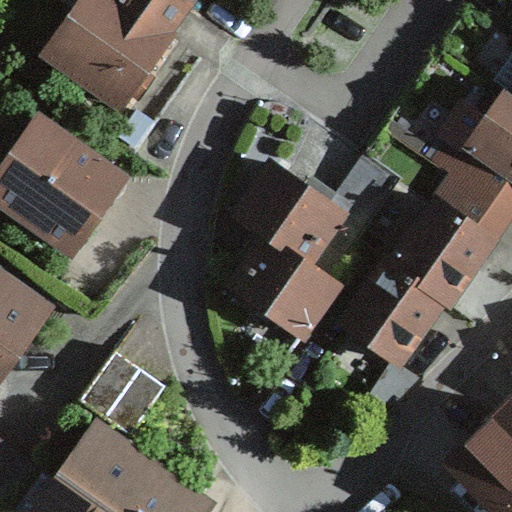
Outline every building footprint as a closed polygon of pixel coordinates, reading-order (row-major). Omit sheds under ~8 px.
[(75,11),(46,51),(122,104),(171,34),(166,31),(121,0),(102,0),(89,20),(75,11)] [(121,0),(166,31),(186,2),(183,0),(121,0)] [(511,37),(465,6),(448,31),(499,65),(511,45),(511,37)] [(448,31),(431,55),(482,90),(499,65),(448,31)] [(431,55),(414,80),(465,115),(482,90),(431,55)] [(414,80),(398,103),(448,138),(465,115),(414,80)] [(511,93),(506,89),(469,139),(478,145),(511,169),(511,93)] [(398,103),(382,126),(433,161),(446,141),(448,138),(398,103)] [(14,144),(0,163),(0,186),(72,238),(123,168),(40,108),(25,109),(11,129),(14,144)] [(382,126),(364,152),(415,186),(433,161),(382,126)] [(433,161),(456,175),(469,157),(446,141),(433,161)] [(469,157),(456,175),(510,213),(511,210),(511,169),(478,145),(469,157)] [(276,163),(240,214),(273,237),(307,261),(343,210),(276,163)] [(510,213),(456,175),(441,198),(494,235),(510,213)] [(441,198),(396,264),(444,297),(448,301),(494,235),(441,198)] [(273,237),(236,288),(301,335),(338,284),(307,261),(273,237)] [(345,323),(397,361),(444,297),(396,264),(391,260),(345,323)] [(0,368),(43,308),(0,277),(0,368)] [(166,385),(117,350),(81,399),(130,434),(166,385)] [(511,511),(511,404),(511,405),(456,458),(488,492),(484,496),(499,511),(511,511)] [(104,434),(66,486),(82,497),(71,511),(192,511),(200,501),(104,434)] [(0,511),(1,511),(33,470),(0,447),(0,511)]
